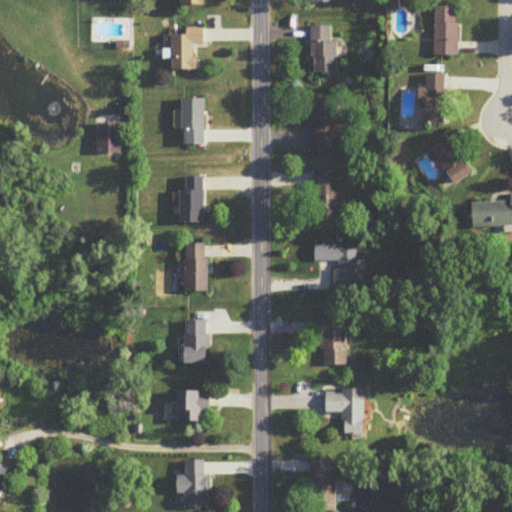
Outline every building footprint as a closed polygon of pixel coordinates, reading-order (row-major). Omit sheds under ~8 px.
[(437,7),(437,56),(460,56),(460,7),(437,7)] [(312,27),(313,73),(339,73),(338,40),(334,40),(333,26),(312,27)] [(174,35),(173,71),(197,71),(197,46),(205,46),(205,29),(187,28),(187,35),(174,35)] [(421,89),(422,109),(426,109),(426,125),(449,125),(449,74),(429,75),(429,89),(421,89)] [(338,148),(338,99),(314,99),(314,148),(338,148)] [(207,146),(207,100),(184,100),(184,146),(207,146)] [(99,155),(122,155),(122,123),(99,123),(99,155)] [(432,150),(458,185),(476,172),(450,138),(432,150)] [(315,171),(315,221),(338,221),(338,171),(315,171)] [(182,191),(182,224),(206,224),(206,178),(188,178),(188,191),(182,191)] [(511,201),(475,203),(476,227),(511,225),(511,201)] [(317,262),(336,262),(336,293),(358,293),(357,251),(340,251),(340,243),(317,243),(317,262)] [(188,293),(210,293),(210,244),(188,244),(188,293)] [(322,319),(322,366),(349,366),(349,319),(322,319)] [(188,364),(210,364),(210,322),(188,322),(188,364)] [(211,422),(211,392),(181,391),(181,422),(211,422)] [(328,414),(346,414),(347,437),(367,437),(367,391),(328,391),(328,414)] [(314,460),(314,511),(338,511),(338,460),(314,460)] [(180,495),(186,495),(186,509),(210,509),(210,461),(188,461),(188,476),(180,476),(180,495)] [(0,499),(8,486),(2,482),(9,470),(0,464),(0,499)]
